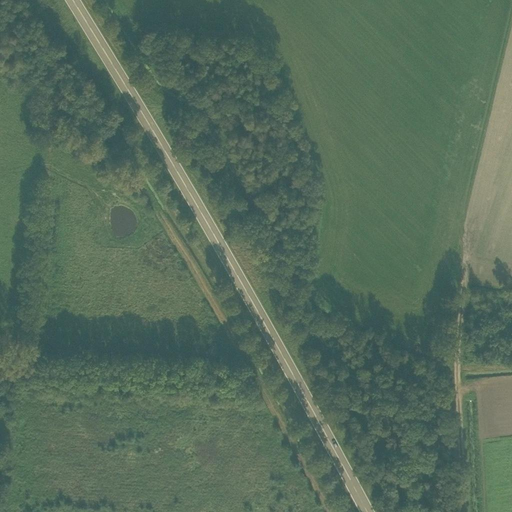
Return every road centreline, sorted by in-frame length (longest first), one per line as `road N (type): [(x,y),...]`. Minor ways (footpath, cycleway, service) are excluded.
road 1 (primary): [(364,511),(176,171),(70,0)]
road 2 (track): [(456,363),(326,303),(208,106),(197,101),(146,123)]
road 3 (track): [(462,263),(456,368),(463,511)]
road 4 (track): [(27,0),(57,71),(51,132),(139,185)]
